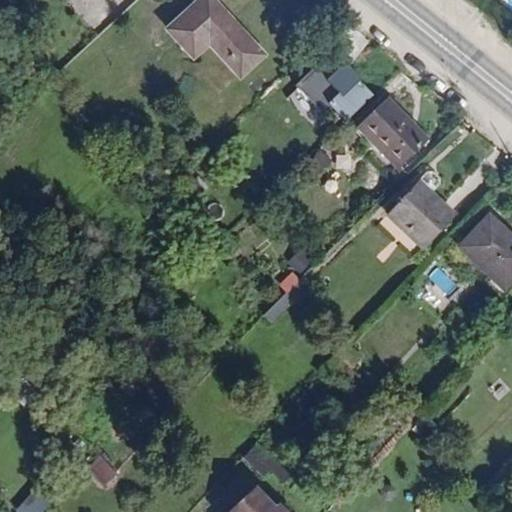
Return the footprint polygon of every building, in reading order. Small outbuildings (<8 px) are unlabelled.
[(207,0),(197,0),(164,30),(190,58),(209,41),(240,75),(260,57),(207,0)] [(350,64),(360,52),(338,34),(328,46),(350,64)] [(331,76),(344,65),(335,53),(321,63),(331,76)] [(386,100),(356,130),(394,169),(425,138),(386,100)] [(385,215),(422,249),(453,217),(417,182),(385,215)] [(501,291),(511,279),(511,240),(487,217),(457,249),(501,291)] [(304,275),(314,261),(299,251),(289,265),(304,275)] [(281,306),(326,349),(334,339),(290,297),(281,306)] [(385,365),(404,345),(382,325),(364,344),(385,365)] [(347,369),(357,358),(346,347),(335,358),(347,369)] [(98,455),(86,470),(107,486),(119,471),(98,455)] [(275,511),(251,490),(230,511),(275,511)] [(37,491),(18,511),(19,511),(43,511),(51,504),(37,491)] [(498,509),(505,502),(495,492),(489,499),(498,509)]
